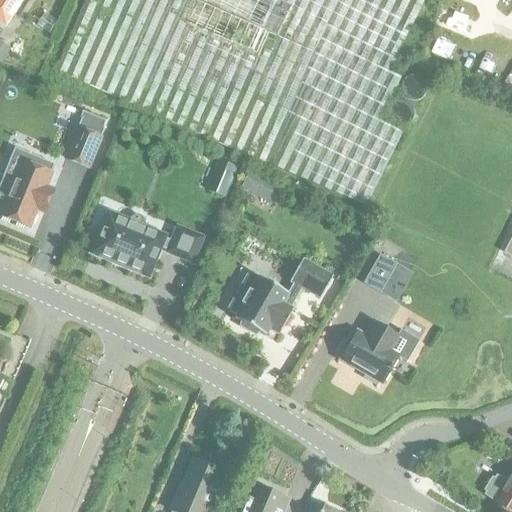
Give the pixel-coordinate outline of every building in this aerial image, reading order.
[(0,0),(0,21),(6,25),(23,0),(0,0)] [(422,0),(87,0),(57,68),(367,207),(403,132),(377,121),(400,79),(389,71),(422,0)] [(84,112),(64,158),(87,168),(107,121),(84,112)] [(35,211),(43,214),(52,190),(45,187),(50,174),(53,165),(14,148),(0,181),(0,196),(4,198),(0,207),(0,216),(28,228),(35,211)] [(170,241),(163,238),(163,237),(143,229),(144,225),(144,221),(141,217),(137,216),(133,216),(130,219),(128,223),(108,214),(92,253),(147,276),(159,247),(166,250),(165,253),(191,264),(202,238),(176,227),(170,241)] [(379,256),(363,284),(379,293),(395,265),(379,256)] [(236,316),(234,319),(241,323),(239,327),(255,336),(257,332),(264,336),(269,326),(280,332),(292,310),(290,309),(301,288),(318,297),(318,298),(320,299),(332,277),(301,260),(289,282),(292,283),(286,294),(257,277),(255,281),(248,277),(249,277),(247,276),(227,311),(236,316)] [(345,342),(338,355),(342,357),(340,360),(365,374),(363,378),(376,386),(378,382),(381,384),(397,357),(406,362),(418,341),(400,331),(397,336),(373,323),(365,337),(356,332),(349,344),(345,342)] [(203,511),(220,472),(192,460),(184,482),(182,481),(168,511),(203,511)] [(493,479),(486,491),(488,492),(486,495),(497,502),(497,503),(500,505),(498,508),(505,511),(508,511),(509,511),(511,511),(511,478),(508,485),(497,478),(495,481),(493,479)] [(253,486),(242,511),(279,511),(285,499),(253,486)]
